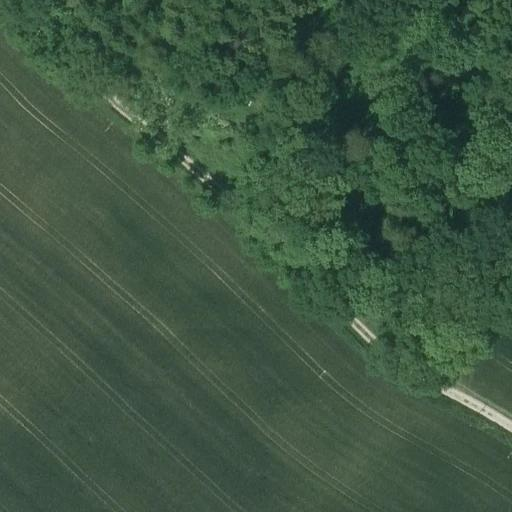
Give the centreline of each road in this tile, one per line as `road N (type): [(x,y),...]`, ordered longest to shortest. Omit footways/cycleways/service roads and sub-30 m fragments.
road 1 (track): [(9,0),(74,70),(252,225),(366,338),(429,385),(511,429)]
road 2 (track): [(371,342),(489,132)]
